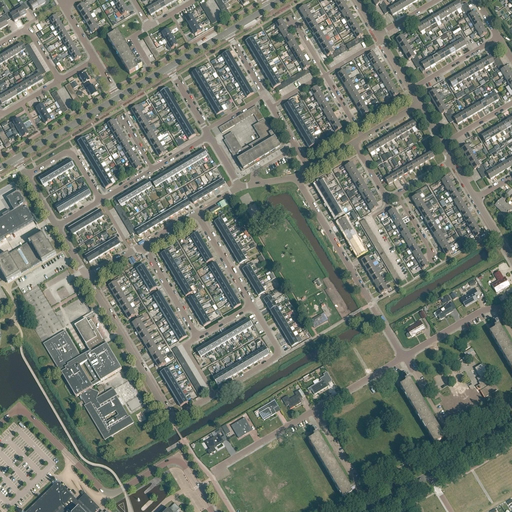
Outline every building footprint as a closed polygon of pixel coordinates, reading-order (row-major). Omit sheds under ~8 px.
[(157,4),(158,3),(156,0),(155,0),(154,1),(156,4),(153,6),(152,7),(156,13),(161,10),(157,4)] [(162,1),(163,0),(160,0),(162,1),(158,3),(157,4),(161,10),(166,7),(162,1)] [(344,5),(341,0),(340,0),(335,4),(334,3),(331,5),(332,7),(335,5),(337,8),(338,9),(344,5)] [(399,3),(397,0),(396,0),(396,1),(398,4),(394,6),(393,7),(397,13),(403,10),(399,3)] [(404,0),(402,0),(403,1),(399,3),(403,10),(408,7),(404,0)] [(27,1),(23,4),(27,10),(30,8),(32,11),(38,8),(34,1),(29,4),(27,1)] [(77,9),(81,14),(87,10),(87,9),(85,6),(88,4),(87,2),(83,4),(84,5),(77,9)] [(462,13),(464,12),(462,10),(462,9),(461,9),(460,7),(458,2),(452,5),(456,12),(457,12),(460,10),(462,13)] [(126,8),(123,3),(116,6),(112,8),(113,9),(117,7),(119,11),(119,12),(126,8)] [(152,7),(153,6),(151,3),(149,4),(151,7),(147,10),(151,16),(156,13),(152,7)] [(393,7),(394,6),(392,3),(390,4),(392,7),(388,10),(390,12),(392,16),(397,13),(393,7)] [(21,8),(16,12),(20,19),(26,15),(24,12),(27,10),(23,4),(19,6),(21,8)] [(299,11),(302,16),(309,12),(308,11),(306,8),(310,6),(309,4),(305,7),(299,11)] [(348,10),(344,5),(338,9),(337,8),(334,10),(335,12),(338,10),(340,13),(341,14),(348,10)] [(459,15),(457,12),(456,12),(452,5),(447,9),(451,15),(452,15),(455,13),(457,16),(459,15)] [(90,7),(87,9),(87,10),(81,14),(84,19),(90,15),(90,14),(88,11),(91,9),(90,7)] [(129,13),(126,8),(119,12),(119,11),(116,13),(117,14),(120,12),(123,17),(129,13)] [(312,9),(308,11),(309,12),(302,16),(305,21),(312,17),(311,17),(309,13),(313,11),(312,9)] [(454,18),(452,15),(451,15),(447,9),(442,12),(446,18),(447,18),(450,16),(452,19),(454,18)] [(351,15),(348,10),(341,14),(340,13),(337,15),(338,16),(338,17),(342,15),(344,18),(344,19),(351,15)] [(8,13),(5,15),(8,21),(12,19),(14,22),(20,19),(16,12),(10,15),(8,13)] [(93,12),(90,14),(90,15),(84,19),(87,24),(93,20),(93,19),(91,16),(94,14),(93,12)] [(449,21),(447,18),(446,18),(442,12),(437,15),(441,21),(445,19),(447,22),(449,21)] [(185,20),(189,25),(195,21),(193,17),(196,15),(195,13),(191,16),(192,16),(185,20)] [(474,13),(472,14),(468,17),(467,16),(467,17),(464,18),(465,20),(468,18),(470,21),(471,22),(477,18),(474,13)] [(0,21),(0,27),(1,30),(7,26),(5,23),(8,21),(5,15),(1,17),(2,20),(0,21)] [(315,15),(311,17),(312,17),(305,21),(308,26),(315,23),(315,22),(313,18),(316,16),(315,15)] [(354,20),(351,15),(344,19),(344,18),(340,20),(342,22),(345,20),(347,23),(347,24),(354,20)] [(443,24),(441,21),(437,15),(432,18),(436,24),(440,22),(442,25),(443,24)] [(60,22),(57,16),(50,20),(46,22),(47,24),(51,22),(53,25),(53,26),(60,22)] [(96,17),(93,19),(93,20),(87,24),(90,29),(96,25),(96,24),(94,21),(97,19),(96,17)] [(438,27),(436,24),(432,18),(426,21),(430,27),(431,27),(434,25),(436,28),(438,27)] [(481,23),(477,18),(471,22),(470,21),(467,23),(468,25),(472,23),(474,26),(474,27),(481,23)] [(198,19),(195,21),(189,25),(192,30),(198,27),(198,26),(196,22),(199,20),(198,19)] [(318,20),(315,22),(315,23),(308,26),(312,32),(318,28),(318,27),(316,24),(319,22),(318,20)] [(357,25),(354,20),(347,24),(347,23),(344,25),(345,27),(348,25),(350,29),(357,25)] [(285,26),(282,21),(275,25),(275,24),(272,26),(273,28),(276,26),(278,29),(278,30),(285,26)] [(433,30),(431,27),(430,27),(426,21),(421,24),(425,30),(426,30),(429,28),(431,31),(433,30)] [(63,27),(60,22),(53,26),(53,25),(49,27),(50,29),(54,27),(56,30),(56,31),(63,27)] [(97,26),(100,24),(99,22),(96,24),(96,25),(90,29),(93,34),(100,30),(97,26)] [(484,28),(481,23),(474,27),(474,26),(470,29),(471,30),(475,28),(477,32),(484,28)] [(199,27),(202,25),(201,24),(198,26),(198,27),(192,30),(195,36),(201,32),(199,27)] [(428,33),(426,30),(425,30),(421,24),(416,27),(420,34),(424,31),(426,35),(428,33)] [(321,25),(318,27),(318,28),(312,32),(315,37),(321,33),(321,32),(319,29),(322,27),(321,25)] [(360,31),(357,25),(350,29),(347,30),(348,32),(351,30),(353,34),(360,31)] [(288,31),(285,26),(278,30),(278,29),(275,31),(276,33),(279,31),(281,34),(281,35),(288,31)] [(66,32),(63,27),(56,31),(56,30),(52,32),(53,34),(57,32),(59,36),(66,32)] [(487,34),(484,28),(477,32),(473,34),(474,35),(478,33),(480,38),(487,34)] [(163,35),(165,38),(165,39),(172,35),(169,30),(162,34),(162,33),(158,35),(159,37),(163,35)] [(324,30),(321,32),(321,33),(315,37),(318,42),(324,38),(324,37),(322,34),(325,32),(324,30)] [(291,36),(288,31),(281,35),(281,34),(278,36),(279,38),(282,36),(284,40),(285,40),(291,36)] [(363,36),(360,31),(353,34),(350,36),(351,37),(354,36),(356,40),(358,39),(361,37),(363,36)] [(62,41),(69,37),(66,32),(59,36),(56,38),(56,39),(60,37),(62,41)] [(139,70),(139,69),(143,67),(144,66),(142,62),(140,63),(140,62),(136,65),(117,33),(109,39),(130,75),(139,70)] [(406,42),(405,41),(403,37),(407,35),(405,34),(402,36),(396,40),(399,45),(406,42)] [(175,40),(172,35),(165,39),(165,38),(161,40),(162,42),(166,40),(168,43),(169,44),(175,40)] [(327,35),(324,37),(324,38),(318,42),(321,47),(327,43),(327,42),(325,39),(328,37),(327,35)] [(249,48),(256,44),(255,43),(253,40),(257,38),(255,36),(252,38),(252,39),(246,43),(249,48)] [(294,42),(291,36),(285,40),(284,40),(281,42),(282,43),(285,41),(287,45),(288,45),(294,42)] [(463,40),(461,36),(459,37),(461,40),(458,42),(457,43),(461,49),(466,46),(463,40)] [(72,42),(69,37),(62,41),(59,43),(60,44),(63,42),(65,46),(72,42)] [(409,39),(405,41),(406,42),(399,45),(402,51),(409,47),(408,46),(406,43),(410,40),(409,39)] [(457,43),(458,42),(456,39),(454,40),(456,43),(453,45),(452,46),(456,52),(461,49),(457,43)] [(178,46),(175,40),(169,44),(168,43),(165,45),(166,47),(169,45),(172,49),(178,46)] [(330,40),(327,42),(327,43),(321,47),(324,52),(330,48),(330,47),(328,44),(331,42),(330,40)] [(252,53),(259,49),(258,48),(256,45),(260,43),(259,41),(255,43),(256,44),(249,48),(252,53)] [(75,48),(72,42),(65,46),(62,48),(63,50),(66,47),(68,51),(75,48)] [(297,47),(294,42),(288,45),(287,45),(284,47),(285,48),(288,46),(290,50),(291,51),(297,47)] [(452,46),(453,45),(451,42),(449,43),(451,46),(448,48),(447,49),(451,56),(456,52),(452,46)] [(27,53),(25,50),(24,48),(21,44),(16,48),(20,54),(21,53),(24,51),(26,55),(27,54),(27,53)] [(412,44),(408,46),(409,47),(402,51),(405,56),(412,52),(411,51),(409,48),(413,46),(412,44)] [(333,45),(330,47),(330,48),(324,52),(327,57),(330,56),(332,54),(334,53),(331,49),(335,47),(333,45)] [(447,49),(448,48),(446,45),(444,46),(446,50),(443,52),(442,52),(446,59),(451,56),(447,49)] [(262,46),(258,48),(259,49),(252,53),(255,58),(262,54),(261,53),(259,50),(263,48),(262,46)] [(300,52),(297,47),(291,51),(290,50),(287,52),(288,54),(291,52),(293,55),(294,56),(300,52)] [(15,57),(19,55),(21,58),(23,57),(21,53),(20,54),(16,48),(11,51),(15,57)] [(71,57),(78,53),(75,48),(68,51),(65,53),(66,55),(69,53),(71,56),(71,57)] [(442,52),(443,52),(441,48),(439,49),(441,53),(437,55),(441,62),(446,59),(442,52)] [(415,49),(411,51),(412,52),(405,56),(409,61),(411,59),(415,57),(412,53),(416,51),(415,49)] [(17,60),(15,57),(11,51),(6,54),(10,60),(14,57),(16,61),(17,60)] [(265,51),(261,53),(262,54),(255,58),(258,63),(265,59),(264,59),(262,55),(266,53),(265,51)] [(437,55),(435,51),(434,52),(436,56),(432,58),(431,58),(435,65),(441,62),(437,55)] [(304,57),(300,52),(294,56),(293,55),(290,57),(291,59),(295,57),(297,60),(297,61),(304,57)] [(75,62),(81,58),(78,53),(71,57),(71,56),(68,58),(69,60),(72,58),(75,62)] [(220,60),(222,63),(225,61),(225,62),(232,58),(229,53),(222,56),(219,58),(220,60)] [(12,63),(10,60),(6,54),(1,57),(5,63),(9,61),(11,64),(12,63)] [(368,59),(370,62),(370,63),(377,59),(374,54),(368,57),(367,57),(363,59),(365,61),(368,59)] [(431,58),(432,58),(430,54),(428,55),(430,59),(427,61),(426,61),(430,68),(435,65),(431,58)] [(268,57),(264,59),(265,59),(258,63),(261,68),(268,64),(267,64),(265,60),(269,58),(268,57)] [(307,62),(304,57),(297,61),(297,60),(293,62),(294,64),(298,62),(300,65),(300,66),(307,62)] [(426,61),(427,61),(425,57),(423,58),(425,62),(421,64),(422,67),(425,71),(430,68),(426,61)] [(497,67),(495,64),(495,63),(494,63),(493,62),(490,57),(485,60),(489,67),(490,66),(493,64),(495,68),(497,67)] [(235,63),(232,58),(225,62),(225,61),(222,63),(223,65),(226,63),(228,66),(228,67),(235,63)] [(380,64),(377,59),(370,63),(370,62),(367,64),(368,66),(368,65),(371,64),(373,67),(373,68),(380,64)] [(492,70),(490,66),(489,67),(485,60),(480,63),(484,70),(484,69),(488,67),(490,71),(492,70)] [(271,62),(267,64),(268,64),(261,68),(264,73),(271,69),(270,69),(268,65),(272,63),(271,62)] [(300,65),(296,67),(297,69),(301,67),(303,71),(305,70),(307,69),(310,67),(307,62),(300,66),(300,65)] [(228,66),(225,68),(226,70),(228,74),(231,71),(232,72),(238,68),(235,63),(228,67),(228,66)] [(486,73),(484,69),(484,70),(480,63),(475,66),(479,73),(479,72),(483,70),(485,74),(486,73)] [(383,69),(380,64),(373,68),(373,67),(370,69),(371,71),(374,69),(376,72),(377,73),(383,69)] [(481,76),(479,72),(479,73),(475,66),(470,69),(473,76),(474,75),(478,73),(480,77),(481,76)] [(274,67),(270,69),(271,69),(264,73),(267,78),(274,75),(273,74),(272,71),(275,69),(274,67)] [(192,74),(195,80),(202,76),(201,75),(199,72),(203,70),(202,68),(198,70),(198,71),(192,74)] [(241,73),(238,68),(232,72),(231,71),(228,74),(229,75),(232,73),(234,77),(235,77),(241,73)] [(510,73),(507,68),(505,69),(500,71),(499,71),(497,73),(498,75),(501,73),(503,76),(504,77),(510,73)] [(338,75),(341,80),(347,77),(347,76),(345,72),(348,70),(347,69),(344,71),(338,75)] [(386,74),(383,69),(377,73),(376,72),(373,74),(374,76),(377,74),(379,77),(380,78),(386,74)] [(476,79),(474,75),(473,76),(470,69),(464,72),(468,79),(469,78),(472,76),(474,80),(476,79)] [(40,74),(38,72),(38,71),(36,71),(38,75),(35,77),(34,77),(38,84),(43,81),(41,77),(40,74)] [(277,72),(273,74),(274,75),(267,78),(271,84),(277,80),(277,79),(275,76),(278,74),(277,72)] [(471,82),(469,78),(468,79),(464,72),(459,75),(463,82),(464,82),(467,80),(469,83),(471,82)] [(205,73),(201,75),(202,76),(195,80),(198,85),(205,81),(204,80),(202,77),(206,75),(205,73)] [(244,79),(241,73),(235,77),(234,77),(231,79),(232,80),(235,78),(237,82),(238,82),(244,79)] [(511,78),(511,75),(510,73),(504,77),(503,76),(500,78),(501,80),(504,78),(506,81),(507,82),(511,78)] [(34,77),(35,77),(33,74),(31,75),(33,78),(30,80),(29,80),(33,87),(38,84),(34,77)] [(83,85),(84,88),(91,84),(89,82),(90,81),(86,74),(80,77),(84,84),(83,85)] [(350,74),(347,76),(347,77),(341,80),(344,86),(350,82),(350,81),(348,77),(351,75),(350,74)] [(389,79),(386,74),(380,78),(379,77),(376,79),(377,81),(380,79),(382,83),(383,83),(389,79)] [(466,85),(464,82),(463,82),(459,75),(454,78),(458,85),(459,85),(462,83),(464,86),(466,85)] [(29,80),(30,80),(28,77),(26,78),(28,81),(24,83),(27,90),(33,87),(29,80)] [(280,77),(277,79),(277,80),(271,84),(274,89),(276,87),(279,86),(280,85),(278,81),(281,79),(280,77)] [(208,78),(204,80),(205,81),(198,85),(201,90),(208,86),(207,86),(205,82),(209,80),(208,78)] [(461,88),(459,85),(458,85),(454,78),(449,82),(453,88),(457,86),(459,89),(461,88)] [(511,85),(511,78),(507,82),(506,81),(503,83),(504,85),(507,83),(509,86),(510,87),(511,85)] [(247,84),(244,79),(238,82),(237,82),(234,84),(235,85),(238,83),(240,87),(241,87),(247,84)] [(353,79),(350,81),(350,82),(344,86),(347,91),(353,87),(353,86),(351,83),(354,81),(353,79)] [(392,85),(389,79),(383,83),(382,83),(379,85),(380,86),(383,84),(385,88),(386,88),(392,85)] [(24,83),(22,80),(21,81),(23,84),(19,86),(19,87),(22,93),(27,90),(24,83)] [(19,87),(19,86),(17,83),(16,84),(18,87),(14,89),(13,90),(17,96),(22,93),(19,87)] [(211,83),(207,86),(208,86),(201,90),(204,95),(211,91),(210,90),(209,87),(212,85),(211,83)] [(92,87),(91,84),(84,88),(86,91),(88,90),(92,97),(97,94),(93,86),(92,87)] [(250,89),(247,84),(241,87),(240,87),(237,89),(238,91),(241,89),(243,92),(244,93),(250,89)] [(356,84),(353,86),(353,87),(347,91),(350,96),(356,92),(356,91),(354,88),(357,86),(356,84)] [(395,90),(392,85),(386,88),(385,88),(382,90),(383,91),(386,89),(388,93),(389,93),(395,90)] [(13,90),(14,89),(12,86),(11,87),(13,90),(9,92),(8,93),(12,99),(17,96),(13,90)] [(311,92),(313,96),(314,97),(320,93),(317,87),(311,91),(310,90),(307,93),(308,94),(311,92)] [(214,88),(210,90),(211,91),(204,95),(208,100),(214,96),(213,96),(212,92),(215,90),(214,88)] [(429,95),(432,100),(439,96),(438,95),(436,92),(440,90),(439,88),(435,90),(435,91),(429,95)] [(8,93),(9,92),(7,89),(5,90),(7,93),(4,95),(3,96),(7,102),(12,99),(8,93)] [(162,94),(164,98),(170,94),(167,89),(161,93),(161,92),(157,95),(158,96),(162,94)] [(247,98),(253,94),(250,89),(244,93),(243,92),(240,94),(241,96),(244,94),(247,98)] [(359,89),(356,91),(356,92),(350,96),(353,101),(360,97),(359,96),(357,93),(360,91),(359,89)] [(398,95),(395,90),(389,93),(388,93),(385,95),(386,96),(389,95),(392,99),(398,95)] [(494,95),(491,97),(490,97),(494,104),(499,101),(495,95),(496,94),(494,90),(492,92),(494,95)] [(457,100),(464,95),(461,92),(454,96),(457,100)] [(323,98),(320,93),(314,97),(313,96),(310,98),(311,99),(314,97),(316,101),(317,102),(323,98)] [(441,93),(438,95),(439,96),(432,100),(435,105),(442,101),(441,100),(439,97),(443,95),(441,93)] [(490,97),(491,97),(489,93),(487,95),(489,98),(486,100),(485,100),(489,107),(494,104),(490,97)] [(174,100),(170,94),(164,98),(160,100),(161,102),(165,99),(167,103),(174,100)] [(217,94),(213,96),(214,96),(208,100),(211,105),(217,102),(217,101),(215,97),(218,95),(217,94)] [(362,94),(359,96),(360,97),(353,101),(356,106),(363,102),(362,101),(360,98),(364,96),(362,94)] [(485,100),(486,100),(483,97),(482,98),(484,101),(480,103),(480,104),(483,110),(489,107),(485,100)] [(326,103),(323,98),(317,102),(316,101),(313,103),(314,105),(317,103),(319,106),(320,107),(326,103)] [(445,98),(441,100),(442,101),(435,105),(438,110),(445,106),(444,106),(442,102),(446,100),(445,98)] [(221,100),(220,99),(217,101),(217,102),(211,105),(214,110),(220,107),(220,106),(218,102),(221,100)] [(177,105),(174,100),(167,103),(163,105),(164,107),(168,105),(170,108),(170,109),(177,105)] [(285,107),(288,112),(294,108),(293,107),(291,104),(295,102),(294,100),(290,103),(291,103),(285,107)] [(367,101),(366,100),(362,101),(363,102),(356,106),(359,111),(366,107),(365,107),(363,103),(367,101)] [(480,104),(480,103),(478,100),(477,101),(479,104),(475,106),(474,107),(478,113),(483,110),(480,104)] [(36,109),(40,114),(46,110),(44,106),(47,104),(46,102),(42,105),(43,105),(36,109)] [(329,108),(326,103),(320,107),(319,106),(316,108),(317,110),(320,108),(322,111),(323,112),(329,108)] [(474,107),(475,106),(473,103),(471,104),(473,107),(470,109),(469,110),(473,116),(478,113),(474,107)] [(131,111),(134,116),(141,112),(141,111),(139,108),(142,106),(141,104),(137,106),(138,107),(131,111)] [(224,106),(223,104),(220,106),(220,107),(214,110),(217,116),(223,112),(227,110),(224,106)] [(448,104),(444,106),(445,106),(438,110),(441,116),(444,114),(448,112),(445,107),(449,105),(448,104)] [(180,110),(177,105),(170,109),(170,108),(166,110),(167,112),(171,110),(173,113),(173,114),(180,110)] [(297,105),(293,107),(294,108),(288,112),(291,117),(297,113),(295,109),(298,107),(297,105)] [(366,108),(370,106),(369,105),(365,107),(366,107),(359,111),(362,116),(369,113),(366,108)] [(469,110),(470,109),(468,106),(466,107),(468,110),(465,112),(464,113),(468,119),(473,116),(469,110)] [(49,108),(46,110),(40,114),(43,119),(49,115),(47,111),(50,109),(49,108)] [(332,113),(329,108),(323,112),(322,111),(319,113),(320,115),(323,113),(325,116),(326,117),(332,113)] [(144,109),(141,111),(141,112),(134,116),(137,121),(144,117),(142,113),(145,111),(144,109)] [(464,113),(465,112),(463,109),(461,110),(463,113),(460,115),(459,116),(463,122),(468,119),(464,113)] [(183,115),(180,110),(173,114),(173,113),(169,115),(171,117),(174,115),(176,118),(176,119),(183,115)] [(300,111),(297,113),(291,117),(294,122),(300,119),(300,118),(298,114),(301,112),(300,111)] [(459,116),(460,115),(458,112),(456,113),(458,116),(454,119),(455,121),(458,125),(463,122),(459,116)] [(50,116),(53,114),(52,113),(49,115),(43,119),(46,125),(52,121),(50,116)] [(329,122),(336,118),(332,113),(326,117),(325,116),(322,118),(323,120),(327,118),(329,121),(329,122)] [(147,115),(144,117),(137,121),(141,126),(147,123),(147,122),(145,118),(148,116),(147,115)] [(186,120),(183,115),(176,119),(176,118),(173,120),(174,122),(177,120),(179,123),(179,124),(186,120)] [(303,116),(300,118),(300,119),(294,122),(297,127),(303,124),(303,123),(301,120),(304,118),(303,116)] [(339,123),(336,118),(329,122),(329,121),(325,123),(326,125),(330,123),(332,127),(339,123)] [(14,124),(16,128),(23,125),(19,119),(13,123),(13,122),(9,124),(10,126),(14,124)] [(150,120),(147,122),(147,123),(141,126),(144,131),(150,128),(150,127),(148,124),(151,122),(150,120)] [(189,125),(186,120),(179,124),(179,123),(176,125),(177,127),(180,125),(182,129),(183,129),(189,125)] [(224,138),(243,169),(280,147),(264,120),(253,127),(261,139),(243,150),(233,133),(224,138)] [(108,126),(110,129),(111,130),(117,126),(114,121),(108,125),(108,124),(104,126),(105,128),(108,126)] [(306,121),(303,123),(303,124),(297,127),(300,133),(306,129),(306,128),(304,125),(307,123),(306,121)] [(416,127),(413,121),(408,125),(411,130),(412,129),(415,127),(417,131),(419,130),(417,126),(416,127)] [(511,127),(511,128),(507,121),(502,124),(506,131),(507,130),(510,128),(511,131),(511,127)] [(335,132),(342,129),(339,123),(332,127),(328,129),(329,130),(333,128),(335,132)] [(504,137),(507,135),(509,134),(507,130),(506,131),(502,124),(497,127),(501,134),(502,133),(504,137)] [(26,130),(23,125),(16,128),(12,130),(13,131),(17,129),(19,133),(26,130)] [(153,125),(150,127),(150,128),(144,131),(147,137),(153,133),(153,132),(151,129),(154,127),(153,125)] [(192,130),(189,125),(183,129),(182,129),(179,131),(180,132),(183,130),(185,134),(186,134),(192,130)] [(408,125),(403,128),(406,133),(407,133),(410,131),(412,134),(414,133),(412,129),(411,130),(408,125)] [(120,131),(117,126),(111,130),(110,129),(107,131),(108,133),(112,131),(114,134),(114,135),(120,131)] [(309,126),(306,128),(306,129),(300,133),(303,138),(309,134),(309,133),(307,130),(310,128),(309,126)] [(497,127),(492,130),(496,137),(497,136),(499,140),(501,138),(503,141),(506,140),(504,137),(502,133),(501,134),(497,127)] [(403,128),(398,131),(401,136),(402,136),(405,134),(407,137),(409,136),(407,133),(406,133),(403,128)] [(29,135),(26,130),(19,133),(15,135),(16,136),(20,134),(23,139),(29,135)] [(156,130),(153,132),(153,133),(147,137),(150,142),(156,138),(156,137),(154,134),(157,132),(156,130)] [(189,139),(195,136),(192,130),(186,134),(185,134),(182,136),(183,137),(186,135),(189,139)] [(494,143),(497,141),(499,140),(497,136),(496,137),(492,130),(487,134),(491,140),(494,143)] [(124,137),(120,131),(114,135),(114,134),(110,136),(111,138),(115,136),(117,140),(124,137)] [(313,133),(312,131),(309,133),(309,134),(303,138),(306,143),(312,139),(312,138),(310,135),(313,133)] [(398,131),(392,134),(396,139),(400,137),(402,140),(404,139),(402,136),(401,136),(398,131)] [(396,139),(392,134),(387,137),(391,142),(395,140),(397,143),(398,142),(396,139)] [(494,143),(491,140),(487,134),(481,137),(485,143),(490,141),(492,144),(494,143)] [(160,137),(159,135),(156,137),(156,138),(150,142),(153,147),(159,143),(159,142),(157,139),(160,137)] [(78,142),(81,148),(88,144),(87,143),(85,140),(89,138),(88,136),(84,138),(84,139),(78,142)] [(313,140),(316,138),(315,136),(312,138),(312,139),(306,143),(309,148),(315,144),(313,140)] [(127,142),(124,137),(117,140),(113,142),(114,144),(118,141),(120,145),(127,142)] [(387,137),(382,140),(385,145),(390,143),(391,146),(393,145),(391,142),(387,137)] [(178,138),(174,140),(175,142),(176,142),(179,147),(183,145),(180,140),(178,138)] [(162,140),(159,142),(159,143),(153,147),(156,152),(162,148),(162,147),(160,144),(164,142),(162,140)] [(382,140),(377,143),(380,149),(381,148),(384,146),(386,149),(388,148),(386,145),(385,145),(382,140)] [(91,141),(87,143),(88,144),(81,148),(84,153),(91,149),(90,148),(89,145),(92,143),(91,141)] [(130,147),(127,142),(120,145),(116,147),(117,149),(121,147),(123,150),(123,151),(130,147)] [(380,149),(377,143),(372,146),(375,152),(376,151),(379,149),(381,153),(383,151),(381,148),(380,149)] [(468,146),(461,150),(465,155),(471,152),(471,151),(469,147),(472,145),(471,143),(467,146),(468,146)] [(163,149),(166,147),(165,145),(162,147),(162,148),(156,152),(159,157),(165,154),(163,149)] [(94,146),(90,148),(91,149),(84,153),(87,158),(94,154),(93,154),(91,150),(95,148),(94,146)] [(372,146),(367,149),(370,155),(374,152),(376,156),(378,155),(378,154),(376,151),(375,152),(372,146)] [(133,152),(130,147),(123,151),(123,150),(119,152),(120,154),(124,152),(126,155),(126,156),(133,152)] [(429,160),(435,157),(432,152),(430,148),(428,149),(430,153),(427,155),(426,155),(429,160)] [(474,149),(471,151),(471,152),(465,155),(468,160),(474,157),(474,156),(472,153),(475,150),(474,149)] [(97,151),(93,154),(94,154),(87,158),(90,163),(97,160),(97,159),(95,155),(98,153),(97,151)] [(208,161),(210,160),(208,156),(207,156),(204,151),(199,154),(202,160),(203,159),(206,157),(208,161)] [(424,163),(429,160),(426,155),(427,155),(425,151),(423,152),(425,156),(422,158),(421,158),(424,163)] [(129,161),(136,157),(133,152),(126,156),(126,155),(122,157),(123,159),(127,157),(129,160),(129,161)] [(205,163),(203,159),(202,160),(199,154),(194,158),(197,163),(198,162),(201,161),(203,164),(205,163)] [(419,167),(424,163),(421,158),(422,158),(420,154),(418,155),(420,159),(417,161),(416,161),(419,167)] [(477,154),(474,156),(474,157),(468,160),(471,166),(477,162),(477,161),(475,158),(478,156),(477,154)] [(100,157),(97,159),(97,160),(90,163),(94,168),(100,165),(100,164),(98,161),(101,159),(100,157)] [(139,162),(136,157),(129,161),(129,160),(125,162),(126,164),(130,162),(132,166),(139,162)] [(414,170),(419,167),(416,161),(417,161),(414,157),(413,158),(415,162),(411,164),(414,170)] [(200,166),(198,162),(197,163),(194,158),(189,161),(192,166),(193,166),(196,164),(198,167),(200,166)] [(508,161),(506,158),(504,159),(501,161),(503,164),(502,165),(506,171),(511,168),(507,161),(508,161)] [(480,159),(477,161),(477,162),(471,166),(474,171),(480,167),(478,163),(481,161),(480,159)] [(409,173),(414,170),(411,164),(409,160),(408,162),(410,165),(406,167),(409,173)] [(75,172),(77,171),(75,167),(74,167),(71,161),(65,164),(69,171),(70,170),(73,168),(75,172)] [(191,167),(193,170),(195,169),(193,166),(192,166),(189,161),(184,164),(187,169),(191,167)] [(502,165),(503,164),(501,161),(499,162),(501,165),(497,167),(497,168),(501,174),(506,171),(502,165)] [(103,162),(100,164),(100,165),(94,168),(97,174),(103,170),(103,169),(101,166),(104,164),(103,162)] [(135,171),(142,168),(139,162),(132,166),(128,167),(129,169),(133,167),(135,171)] [(406,167),(404,163),(402,164),(405,168),(401,170),(400,171),(404,176),(409,173),(406,167)] [(72,173),(70,170),(69,171),(65,164),(60,167),(64,174),(65,173),(68,171),(70,175),(72,173)] [(189,172),(187,169),(184,164),(178,167),(182,172),(186,170),(187,173),(189,172)] [(345,169),(347,173),(348,174),(355,169),(352,164),(345,168),(345,167),(340,169),(342,171),(345,169)] [(492,170),(491,171),(495,177),(501,174),(497,168),(497,167),(495,164),(494,165),(494,166),(491,168),(492,170)] [(400,171),(401,170),(399,166),(397,168),(399,171),(396,173),(395,174),(398,179),(404,176),(400,171)] [(67,177),(65,173),(64,174),(60,167),(55,170),(59,177),(60,176),(63,174),(65,178),(67,177)] [(107,169),(106,167),(103,169),(103,170),(97,174),(100,179),(106,175),(106,174),(104,171),(107,169)] [(184,175),(182,172),(178,167),(173,170),(176,175),(177,175),(180,173),(182,176),(184,175)] [(491,171),(492,170),(491,168),(490,167),(488,168),(490,171),(486,174),(488,176),(490,180),(495,177),(491,171)] [(359,175),(355,169),(348,174),(347,173),(344,175),(345,177),(348,175),(351,178),(351,179),(359,175)] [(62,180),(60,176),(59,177),(55,170),(50,173),(54,180),(55,179),(58,177),(60,181),(62,180)] [(179,178),(177,175),(176,175),(173,170),(168,173),(171,178),(172,178),(175,176),(177,179),(179,178)] [(393,182),(398,179),(395,174),(396,173),(394,170),(392,171),(394,174),(391,176),(390,177),(393,182)] [(109,172),(106,174),(106,175),(100,179),(103,184),(109,180),(109,179),(107,176),(110,174),(109,172)] [(56,183),(55,179),(54,180),(50,173),(45,176),(48,183),(49,183),(53,180),(55,184),(56,183)] [(174,181),(172,178),(171,178),(168,173),(163,176),(166,181),(167,181),(170,179),(172,182),(174,181)] [(388,185),(393,182),(390,177),(391,176),(389,173),(387,174),(389,177),(385,180),(388,185)] [(362,180),(359,175),(351,179),(351,178),(347,180),(348,183),(352,180),(354,184),(354,185),(362,180)] [(51,186),(49,183),(48,183),(45,176),(39,180),(43,186),(48,184),(49,187),(51,186)] [(169,184),(167,181),(166,181),(163,176),(158,179),(161,184),(162,184),(165,182),(167,185),(169,184)] [(110,181),(113,179),(112,177),(109,179),(109,180),(103,184),(106,189),(112,185),(110,181)] [(219,189),(225,186),(222,181),(220,177),(218,178),(220,181),(217,183),(216,184),(219,189)] [(444,187),(451,183),(448,177),(441,181),(441,180),(437,183),(438,184),(442,182),(444,186),(444,187)] [(315,186),(319,191),(326,187),(325,186),(323,183),(327,180),(326,178),(322,181),(322,182),(315,186)] [(164,187),(162,184),(161,184),(158,179),(152,182),(156,188),(160,185),(162,188),(164,187)] [(214,192),(219,189),(216,184),(217,183),(215,180),(213,181),(215,184),(212,186),(211,187),(214,192)] [(358,190),(365,186),(362,180),(354,185),(354,184),(350,186),(351,187),(351,188),(355,186),(357,189),(358,190)] [(149,182),(143,185),(147,191),(147,190),(151,188),(153,192),(154,190),(152,187),(149,182)] [(209,195),(214,192),(211,187),(212,186),(210,183),(208,184),(210,187),(207,189),(206,190),(209,195)] [(329,183),(325,186),(326,187),(319,191),(322,197),(329,193),(329,191),(326,188),(330,186),(329,183)] [(454,188),(451,183),(444,187),(444,186),(440,188),(441,190),(445,187),(447,191),(447,192),(454,188)] [(86,189),(83,191),(82,192),(85,198),(91,195),(87,189),(88,189),(86,185),(84,186),(86,189)] [(149,194),(147,190),(147,191),(143,185),(138,188),(141,194),(142,193),(145,191),(147,195),(149,194)] [(204,198),(209,195),(206,190),(207,189),(205,186),(203,187),(205,190),(201,192),(201,193),(204,198)] [(361,196),(368,191),(365,186),(358,190),(357,189),(353,191),(355,193),(358,191),(360,195),(361,196)] [(82,192),(83,191),(81,188),(79,189),(81,192),(77,194),(77,195),(80,201),(85,198),(82,192)] [(144,197),(142,193),(141,194),(138,188),(133,191),(136,197),(137,196),(140,194),(142,198),(144,197)] [(457,193),(454,188),(447,192),(447,191),(443,193),(444,195),(448,193),(450,196),(450,197),(457,193)] [(199,201),(204,198),(201,193),(201,192),(199,189),(198,190),(200,194),(196,196),(199,201)] [(332,189),(329,191),(329,193),(322,197),(325,202),(333,198),(332,197),(330,193),(334,191),(332,189)] [(75,191),(74,192),(76,196),(72,198),(71,198),(75,204),(80,201),(77,195),(77,194),(75,191)] [(139,200),(137,196),(136,197),(133,191),(128,194),(131,200),(132,199),(135,197),(137,201),(139,200)] [(364,201),(372,197),(368,191),(361,196),(360,195),(357,197),(358,199),(362,197),(364,200),(364,201)] [(193,205),(199,201),(196,196),(194,192),(193,193),(195,197),(190,199),(193,205)] [(411,199),(414,204),(421,200),(421,199),(419,196),(422,194),(421,192),(417,194),(418,195),(411,199)] [(0,240),(34,221),(25,205),(27,204),(21,193),(20,193),(21,194),(11,197),(12,201),(11,204),(13,206),(15,211),(11,213),(10,212),(10,211),(2,216),(3,216),(4,218),(0,219),(0,240)] [(460,198),(457,193),(450,197),(450,196),(446,198),(447,200),(451,198),(453,201),(453,202),(460,198)] [(71,198),(72,198),(70,194),(68,195),(71,199),(67,201),(66,201),(70,207),(75,204),(71,198)] [(134,203),(132,199),(131,200),(128,194),(122,198),(126,203),(127,202),(130,201),(132,204),(134,203)] [(336,195),(332,197),(333,198),(325,202),(329,208),(336,203),(335,202),(333,199),(337,196),(336,195)] [(66,201),(67,201),(65,197),(63,198),(65,202),(62,204),(61,204),(65,211),(70,207),(66,201)] [(186,202),(183,204),(182,204),(185,209),(190,206),(188,201),(186,197),(184,198),(186,202)] [(367,206),(375,202),(372,197),(364,201),(364,200),(360,202),(361,204),(365,202),(367,206)] [(424,197),(421,199),(421,200),(414,204),(418,209),(424,205),(422,201),(425,199),(424,197)] [(129,206),(127,202),(126,203),(122,198),(117,201),(120,205),(120,206),(121,206),(125,204),(127,207),(129,206)] [(463,203),(460,198),(453,202),(453,201),(450,203),(451,205),(454,203),(456,206),(457,207),(463,203)] [(500,211),(506,205),(503,202),(505,201),(502,198),(494,206),(500,211)] [(61,204),(62,204),(60,200),(58,201),(60,205),(56,207),(60,214),(65,211),(61,204)] [(180,212),(185,209),(182,204),(183,204),(181,200),(179,201),(181,205),(178,207),(177,207),(180,212)] [(339,200),(335,202),(336,203),(329,208),(332,213),(339,209),(338,208),(336,204),(340,202),(339,200)] [(371,212),(378,208),(375,202),(367,206),(363,208),(364,210),(368,208),(371,212)] [(175,216),(180,212),(177,207),(178,207),(176,203),(174,205),(176,208),(173,210),(172,210),(175,216)] [(427,203),(424,205),(418,209),(421,215),(427,210),(425,206),(428,204),(427,203)] [(466,208),(463,203),(457,207),(456,206),(452,208),(454,210),(457,208),(459,211),(460,212),(466,208)] [(340,210),(344,208),(342,205),(338,208),(339,209),(332,213),(335,219),(342,215),(340,210)] [(505,217),(511,209),(511,207),(510,206),(509,207),(506,205),(500,211),(505,217)] [(170,219),(175,216),(172,210),(173,210),(171,206),(169,208),(171,211),(168,213),(167,213),(170,219)] [(430,208),(427,210),(421,215),(424,220),(430,216),(430,215),(428,211),(431,209),(430,208)] [(469,213),(466,208),(460,212),(459,211),(456,213),(457,215),(460,213),(462,216),(463,218),(469,213)] [(165,222),(170,219),(167,213),(168,213),(165,209),(164,210),(166,214),(162,216),(161,216),(165,222)] [(389,214),(391,218),(391,219),(398,215),(394,209),(388,213),(384,215),(385,216),(389,214)] [(105,221),(107,220),(105,217),(104,217),(100,211),(95,214),(99,221),(100,220),(103,218),(105,221)] [(159,225),(165,222),(161,216),(162,216),(160,212),(158,214),(160,217),(157,219),(156,219),(159,225)] [(433,213),(430,215),(430,216),(424,220),(427,225),(434,221),(433,220),(431,217),(434,215),(433,213)] [(473,219),(469,213),(463,218),(462,216),(459,218),(460,220),(463,218),(465,222),(466,223),(473,219)] [(102,223),(100,220),(99,221),(95,214),(90,217),(94,224),(95,223),(98,221),(100,225),(102,223)] [(401,220),(398,215),(391,219),(391,218),(382,223),(384,226),(389,223),(388,222),(392,220),(394,223),(394,224),(401,220)] [(154,228),(159,225),(156,219),(157,219),(155,216),(153,217),(155,220),(152,222),(151,223),(154,228)] [(338,224),(342,229),(349,225),(348,224),(346,220),(350,218),(349,216),(345,218),(345,219),(338,224)] [(96,226),(95,223),(94,224),(90,217),(85,220),(89,227),(90,226),(93,224),(95,228),(96,226)] [(215,224),(218,229),(225,225),(224,224),(222,221),(226,219),(225,217),(221,219),(221,220),(215,224)] [(436,218),(433,220),(434,221),(427,225),(430,230),(437,226),(436,225),(434,222),(437,220),(436,218)] [(149,231),(154,228),(151,223),(152,222),(150,219),(148,220),(150,223),(147,225),(146,226),(149,231)] [(476,224),(473,219),(466,223),(465,222),(462,224),(463,226),(466,224),(468,227),(469,228),(476,224)] [(91,229),(90,226),(89,227),(85,220),(79,223),(84,230),(85,229),(88,227),(90,231),(91,229)] [(404,225),(401,220),(394,224),(394,223),(391,225),(392,227),(395,225),(397,228),(397,229),(404,225)] [(352,221),(348,224),(349,225),(342,229),(345,235),(352,231),(351,229),(349,226),(353,223),(352,221)] [(144,234),(149,231),(146,226),(147,225),(145,222),(143,223),(145,226),(142,228),(141,229),(144,234)] [(228,222),(224,224),(225,225),(218,229),(221,234),(228,230),(227,229),(225,226),(229,224),(228,222)] [(86,232),(85,229),(84,230),(79,223),(74,226),(78,233),(79,232),(83,230),(85,234),(86,232)] [(440,225),(439,223),(436,225),(437,226),(430,230),(433,235),(440,231),(439,230),(437,227),(440,225)] [(479,229),(476,224),(469,228),(468,227),(465,229),(466,231),(469,229),(472,232),(472,233),(479,229)] [(139,237),(144,234),(141,229),(142,228),(140,225),(138,226),(140,229),(136,232),(136,233),(139,237)] [(407,230),(404,225),(397,229),(397,228),(394,230),(395,232),(398,230),(400,233),(400,234),(407,230)] [(81,236),(79,232),(78,233),(74,226),(69,229),(73,236),(77,233),(79,237),(81,236)] [(231,227),(227,229),(228,230),(221,234),(224,239),(231,235),(230,235),(228,231),(232,229),(231,227)] [(355,227),(351,229),(352,231),(345,235),(348,240),(355,236),(355,235),(353,231),(356,229),(355,227)] [(442,228),(439,230),(440,231),(433,235),(436,240),(443,236),(442,235),(440,232),(444,230),(442,228)] [(482,234),(479,229),(472,233),(472,232),(468,234),(469,236),(473,234),(475,238),(482,234)] [(410,235),(407,230),(400,234),(400,233),(397,235),(398,237),(401,235),(403,239),(410,235)] [(359,232),(355,235),(355,236),(348,240),(351,246),(359,241),(358,240),(356,237),(360,234),(359,232)] [(234,233),(230,235),(231,235),(224,239),(227,244),(234,240),(232,236),(235,234),(234,233)] [(0,270),(7,283),(56,254),(47,240),(44,234),(0,260),(0,270)] [(192,239),(194,242),(195,243),(201,239),(198,234),(192,238),(191,237),(188,239),(189,241),(192,239)] [(446,234),(442,235),(443,236),(436,240),(439,245),(446,241),(445,241),(443,237),(447,235),(446,234)] [(115,239),(112,241),(111,242),(115,248),(120,245),(117,239),(118,239),(115,235),(113,236),(115,239)] [(413,240),(410,235),(403,239),(400,240),(401,242),(404,240),(406,244),(413,240)] [(470,242),(466,237),(461,240),(465,245),(470,242)] [(111,242),(112,241),(110,238),(108,239),(110,242),(107,244),(106,245),(110,251),(115,248),(111,242)] [(237,238),(234,240),(227,244),(230,250),(237,246),(237,245),(235,242),(238,240),(237,238)] [(362,238),(358,240),(359,241),(351,246),(355,251),(362,247),(361,246),(359,242),(363,240),(362,238)] [(204,244),(201,239),(195,243),(194,242),(191,244),(192,246),(195,244),(197,248),(198,248),(204,244)] [(449,239),(445,241),(446,241),(439,245),(442,250),(449,247),(449,246),(447,243),(450,241),(449,239)] [(409,250),(416,246),(413,240),(406,244),(403,245),(404,247),(407,245),(409,249),(409,250)] [(106,245),(107,244),(105,241),(103,242),(105,245),(102,247),(101,248),(105,254),(110,251),(106,245)] [(240,243),(237,245),(237,246),(230,250),(234,255),(240,251),(240,250),(238,247),(241,245),(240,243)] [(101,248),(102,247),(100,244),(98,245),(99,245),(100,248),(97,250),(96,251),(100,257),(105,254),(101,248)] [(207,249),(204,244),(198,248),(197,248),(194,250),(195,251),(198,249),(200,253),(201,253),(207,249)] [(362,248),(366,245),(365,244),(361,246),(362,247),(355,251),(358,257),(365,252),(362,248)] [(450,248),(453,246),(452,244),(449,246),(449,247),(442,250),(446,256),(452,252),(450,248)] [(419,251),(416,246),(409,250),(409,249),(406,251),(407,253),(410,251),(412,254),(413,255),(419,251)] [(93,248),(90,250),(92,254),(91,254),(95,261),(100,257),(96,251),(97,250),(95,247),(93,248)] [(244,250),(243,248),(240,250),(240,251),(234,255),(237,260),(243,256),(243,255),(241,252),(244,250)] [(161,256),(165,261),(171,257),(171,256),(169,253),(172,251),(171,249),(167,251),(168,252),(161,256)] [(210,255),(207,249),(201,253),(200,253),(197,255),(198,257),(201,255),(203,258),(204,259),(210,255)] [(91,254),(92,254),(90,250),(88,251),(90,255),(86,257),(89,264),(95,261),(91,254)] [(422,256),(419,251),(413,255),(412,254),(409,256),(410,258),(413,256),(415,259),(416,260),(422,256)] [(244,257),(247,255),(246,253),(243,255),(243,256),(237,260),(240,265),(246,261),(244,257)] [(174,254),(171,256),(171,257),(165,261),(168,266),(174,262),(174,261),(172,258),(175,256),(174,254)] [(361,262),(364,267),(372,263),(371,262),(369,258),(373,256),(371,254),(367,256),(368,257),(361,262)] [(214,260),(210,255),(204,259),(203,258),(200,260),(201,262),(205,260),(207,264),(214,260)] [(425,261),(422,256),(416,260),(415,259),(412,261),(413,263),(416,261),(418,264),(419,265),(425,261)] [(177,259),(174,261),(174,262),(168,266),(171,271),(177,267),(177,266),(180,264),(177,259)] [(375,260),(371,262),(372,263),(364,267),(368,273),(375,268),(374,267),(372,264),(376,262),(375,260)] [(422,270),(429,266),(425,261),(419,265),(418,264),(415,266),(416,268),(420,266),(422,270)] [(180,264),(177,266),(177,267),(171,271),(174,276),(180,272),(178,268),(182,266),(180,264)] [(210,269),(212,273),(213,273),(219,269),(216,264),(210,268),(209,267),(206,269),(207,271),(210,269)] [(243,271),(246,276),(253,272),(252,271),(250,268),(254,266),(253,264),(249,266),(249,267),(243,271)] [(378,265),(374,267),(375,268),(368,273),(371,278),(378,274),(378,273),(375,269),(379,267),(378,265)] [(138,271),(140,275),(141,276),(148,271),(145,266),(138,270),(137,269),(133,271),(134,273),(138,271)] [(183,269),(180,272),(174,276),(177,282),(184,278),(183,277),(181,273),(185,272),(183,269)] [(222,274),(219,269),(213,273),(212,273),(209,274),(210,276),(213,274),(215,278),(216,278),(222,274)] [(256,270),(252,271),(253,272),(246,276),(249,281),(256,277),(256,276),(254,273),(257,271),(256,270)] [(381,270),(378,273),(378,274),(371,278),(374,284),(381,279),(381,278),(379,275),(383,273),(381,270)] [(151,277),(148,271),(141,276),(140,275),(136,277),(137,279),(141,277),(143,280),(144,281),(151,277)] [(497,294),(509,286),(505,278),(503,279),(499,272),(494,275),(498,282),(492,286),(497,294)] [(225,280),(222,274),(216,278),(215,278),(212,280),(213,281),(216,280),(218,283),(219,284),(225,280)] [(187,275),(183,277),(184,278),(177,282),(180,287),(187,283),(186,282),(184,279),(188,277),(187,275)] [(259,275),(256,276),(256,277),(249,281),(252,286),(259,282),(257,278),(260,276),(259,275)] [(385,276),(381,278),(381,279),(374,284),(377,289),(385,285),(384,284),(382,280),(386,278),(385,276)] [(154,282),(151,277),(144,281),(143,280),(139,282),(140,284),(145,282),(147,285),(147,286),(154,282)] [(109,287),(113,292),(120,288),(119,287),(117,283),(121,281),(120,279),(116,281),(116,282),(109,287)] [(191,282),(190,280),(186,282),(187,283),(180,287),(183,292),(190,288),(189,287),(187,284),(191,282)] [(228,285),(225,280),(219,284),(218,283),(215,285),(216,287),(219,285),(221,288),(222,289),(228,285)] [(262,280),(259,282),(252,286),(255,291),(262,287),(260,283),(263,282),(262,280)] [(385,286),(389,284),(388,281),(384,284),(385,285),(377,289),(381,295),(388,290),(385,286)] [(150,292),(158,288),(154,282),(147,286),(147,285),(143,288),(144,290),(148,287),(150,292)] [(123,285),(119,287),(120,288),(113,292),(116,298),(123,293),(122,292),(120,289),(124,287),(123,285)] [(190,289),(194,287),(193,285),(189,287),(190,288),(183,292),(186,297),(193,293),(190,289)] [(231,290),(228,285),(222,289),(221,288),(218,290),(219,292),(222,290),(224,293),(225,294),(231,290)] [(263,288),(266,286),(265,285),(262,287),(255,291),(259,297),(265,293),(263,288)] [(475,297),(478,295),(475,289),(468,293),(469,295),(461,300),(465,308),(477,301),(475,297)] [(126,290),(122,292),(123,293),(116,298),(119,303),(126,299),(126,298),(124,294),(128,292),(126,290)] [(234,295),(231,290),(225,294),(224,293),(221,295),(222,297),(225,295),(227,298),(228,299),(234,295)] [(157,303),(164,298),(161,293),(154,297),(153,296),(149,299),(150,301),(154,298),(156,302),(157,303)] [(189,301),(192,306),(199,302),(198,301),(196,298),(199,296),(198,294),(195,297),(189,301)] [(264,301),(267,306),(274,302),(272,298),(275,296),(274,294),(270,297),(271,297),(264,301)] [(129,295),(126,298),(126,299),(119,303),(122,309),(130,304),(129,303),(127,300),(131,297),(129,295)] [(238,300),(234,295),(228,299),(227,298),(224,300),(225,302),(229,300),(231,303),(231,304),(238,300)] [(168,304),(164,298),(157,303),(156,302),(152,304),(154,306),(157,304),(159,307),(160,308),(168,304)] [(201,300),(198,301),(199,302),(192,306),(195,312),(202,308),(201,307),(199,303),(202,301),(201,300)] [(241,305),(238,300),(231,304),(231,303),(227,305),(229,307),(232,305),(234,309),(241,305)] [(277,300),(274,302),(267,306),(270,311),(277,307),(275,303),(278,301),(277,300)] [(133,301),(129,303),(130,304),(122,309),(125,314),(133,310),(132,309),(130,305),(134,303),(133,301)] [(171,309),(168,304),(160,308),(159,307),(156,310),(157,312),(161,309),(163,313),(163,314),(171,309)] [(446,316),(453,312),(448,304),(446,306),(446,307),(436,313),(440,320),(441,319),(441,320),(446,317),(446,316)] [(204,305),(201,307),(202,308),(195,312),(198,317),(205,313),(204,312),(202,308),(206,306),(204,305)] [(280,305),(277,307),(270,311),(273,316),(280,313),(280,312),(278,308),(281,306),(280,305)] [(133,311),(137,309),(136,307),(132,309),(133,310),(125,314),(129,320),(136,316),(133,311)] [(167,319),(174,315),(171,309),(163,314),(163,313),(159,315),(160,317),(164,315),(166,318),(167,319)] [(208,310),(204,312),(205,313),(198,317),(201,322),(208,318),(207,317),(205,314),(209,312),(208,310)] [(283,310),(280,312),(280,313),(273,316),(276,322),(283,318),(283,317),(281,314),(284,312),(283,310)] [(170,325),(177,320),(174,315),(167,319),(166,318),(162,321),(163,323),(167,320),(169,324),(170,325)] [(208,319),(212,317),(211,315),(207,317),(208,318),(201,322),(204,327),(211,323),(208,319)] [(286,315),(283,317),(283,318),(276,322),(280,327),(286,323),(286,322),(284,319),(287,317),(286,315)] [(315,323),(323,319),(321,315),(313,319),(315,323)] [(133,324),(136,330),(143,325),(143,324),(141,321),(145,319),(143,317),(139,319),(140,320),(133,324)] [(103,340),(92,321),(89,323),(87,320),(75,326),(86,345),(90,352),(90,353),(106,344),(103,340),(104,339),(103,340)] [(173,331),(181,326),(177,320),(170,325),(169,324),(165,326),(167,328),(170,326),(172,329),(173,331)] [(254,331),(255,330),(253,326),(249,320),(244,323),(247,330),(248,329),(251,327),(254,331)] [(289,320),(286,322),(286,323),(280,327),(283,332),(289,328),(289,327),(287,324),(290,322),(289,320)] [(500,327),(498,324),(496,320),(494,320),(493,321),(492,322),(494,326),(491,327),(493,330),(489,333),(511,370),(511,350),(498,328),(500,327)] [(423,332),(425,330),(420,321),(417,323),(417,324),(407,330),(409,333),(407,335),(406,336),(408,338),(409,339),(411,337),(411,338),(422,331),(423,332)] [(147,322),(143,324),(143,325),(136,330),(139,335),(147,331),(146,330),(144,326),(148,324),(147,322)] [(250,333),(248,329),(247,330),(244,323),(238,326),(242,333),(243,332),(246,330),(248,334),(250,333)] [(293,327),(292,325),(289,327),(289,328),(283,332),(286,337),(292,333),(292,332),(290,329),(293,327)] [(176,336),(184,331),(181,326),(173,331),(172,329),(169,332),(170,334),(174,331),(176,335),(176,336)] [(245,336),(243,332),(242,333),(238,326),(233,329),(237,336),(238,335),(241,333),(243,337),(245,336)] [(150,328),(146,330),(147,331),(139,335),(143,341),(150,336),(149,335),(147,332),(151,330),(150,328)] [(236,336),(238,340),(240,339),(238,335),(237,336),(233,329),(228,332),(232,339),(233,339),(236,336)] [(295,330),(292,332),(292,333),(286,337),(289,342),(295,338),(295,337),(293,334),(296,332),(295,330)] [(122,370),(107,345),(106,345),(106,344),(90,353),(90,352),(81,357),(66,331),(44,344),(44,345),(59,371),(60,370),(62,373),(67,370),(66,368),(69,366),(70,368),(78,363),(80,366),(84,363),(95,382),(91,384),(93,387),(101,382),(122,370)] [(180,341),(187,337),(184,331),(176,336),(176,335),(172,337),(173,339),(177,337),(180,341)] [(235,342),(233,339),(232,339),(228,332),(223,335),(227,342),(228,342),(231,340),(233,343),(235,342)] [(153,333),(149,335),(150,336),(143,341),(146,346),(153,342),(152,341),(150,337),(154,335),(153,333)] [(230,345),(228,342),(227,342),(223,335),(218,339),(222,345),(223,345),(226,343),(228,346),(230,345)] [(296,339),(299,337),(298,336),(295,337),(295,338),(289,342),(292,347),(298,344),(296,339)] [(156,338),(152,341),(153,342),(146,346),(149,352),(156,347),(156,346),(154,343),(157,340),(156,338)] [(225,348),(223,345),(222,345),(218,339),(213,342),(217,348),(221,346),(223,349),(225,348)] [(219,351),(217,348),(213,342),(207,345),(211,351),(212,351),(215,349),(217,352),(219,351)] [(160,344),(156,346),(156,347),(149,352),(152,357),(160,353),(159,351),(157,348),(161,346),(160,344)] [(265,349),(261,351),(260,352),(264,358),(269,355),(266,348),(264,344),(262,345),(265,349)] [(214,354),(212,351),(211,351),(207,345),(202,348),(206,354),(207,354),(210,352),(212,355),(214,354)] [(260,352),(261,351),(259,347),(257,348),(260,352),(256,354),(255,355),(259,361),(264,358),(260,352)] [(385,347),(371,355),(376,362),(379,360),(380,359),(381,358),(382,358),(383,358),(382,358),(389,354),(385,347)] [(209,357),(207,354),(206,354),(202,348),(197,351),(201,357),(205,355),(207,358),(209,357)] [(164,351),(163,349),(159,351),(160,353),(152,357),(155,363),(163,358),(162,357),(160,354),(164,351)] [(255,355),(256,354),(254,350),(252,351),(254,355),(251,357),(250,358),(254,364),(259,361),(255,355)] [(250,358),(251,357),(249,353),(247,355),(249,358),(246,360),(245,361),(249,367),(254,364),(250,358)] [(163,359),(167,357),(166,355),(162,357),(163,358),(155,363),(159,368),(166,364),(163,359)] [(245,361),(246,360),(244,357),(242,358),(244,361),(241,363),(240,364),(243,370),(249,367),(245,361)] [(240,364),(241,363),(238,360),(237,361),(239,364),(235,366),(234,367),(238,373),(243,370),(240,364)] [(91,384),(80,367),(80,366),(78,363),(70,368),(69,366),(66,368),(67,370),(62,373),(61,373),(63,377),(64,376),(75,394),(74,394),(76,398),(80,395),(90,389),(93,388),(93,387),(91,384)] [(234,367),(235,366),(233,363),(231,364),(234,367),(230,369),(229,370),(233,376),(238,373),(234,367)] [(467,385),(475,380),(470,372),(467,374),(461,364),(457,366),(467,385)] [(477,368),(474,369),(479,378),(476,379),(479,385),(476,387),(479,391),(480,391),(485,399),(498,391),(495,384),(494,383),(494,384),(492,381),(490,382),(485,376),(486,375),(487,375),(484,369),(482,366),(481,365),(477,368)] [(161,374),(164,379),(172,375),(171,374),(169,371),(173,368),(172,366),(168,369),(161,374)] [(229,370),(230,369),(228,366),(226,367),(228,370),(225,372),(224,373),(228,379),(233,376),(229,370)] [(224,373),(225,372),(223,369),(221,370),(223,373),(220,375),(219,376),(223,382),(228,379),(224,373)] [(175,372),(171,374),(172,375),(164,379),(168,385),(175,380),(174,379),(172,376),(176,374),(175,372)] [(219,376),(220,375),(218,372),(216,373),(218,377),(214,379),(218,385),(223,382),(219,376)] [(445,432),(441,434),(409,381),(410,381),(407,374),(405,374),(404,374),(403,376),(405,380),(402,382),(404,384),(400,386),(435,444),(443,439),(442,437),(444,435),(446,434),(445,432)] [(178,377),(174,379),(175,380),(168,385),(171,390),(178,386),(177,385),(175,381),(179,379),(178,377)] [(314,395),(330,386),(324,377),(320,379),(321,381),(308,390),(309,392),(312,391),(314,395)] [(181,382),(177,385),(178,386),(171,390),(174,396),(181,391),(181,390),(179,387),(182,385),(181,382)] [(185,388),(181,390),(181,391),(174,396),(177,401),(185,397),(184,396),(182,392),(186,390),(185,388)] [(105,441),(134,424),(130,417),(129,418),(128,416),(117,397),(118,396),(114,389),(96,400),(99,393),(90,389),(80,395),(86,406),(85,407),(105,441)] [(300,400),(302,399),(298,391),(295,393),(296,396),(290,400),(287,397),(282,400),(287,407),(288,406),(288,407),(290,410),(301,403),(300,400)] [(185,398),(189,396),(188,394),(184,396),(185,397),(177,401),(181,407),(188,402),(185,398)] [(274,410),(278,407),(275,401),(258,411),(264,421),(276,414),(274,410)] [(239,439),(249,433),(247,430),(250,428),(245,419),(241,421),(243,424),(240,425),(239,422),(231,426),(239,439)] [(351,491),(355,489),(354,486),(350,489),(318,436),(319,435),(315,429),(314,428),(312,429),(312,431),(314,435),(311,436),(313,439),(309,441),(344,499),(353,493),(351,491)] [(214,448),(224,443),(219,435),(206,443),(210,450),(207,452),(210,455),(216,452),(214,448)] [(276,447),(266,453),(270,460),(274,458),(280,454),(276,447)] [(266,453),(256,459),(260,466),(270,460),(266,453)] [(280,454),(274,458),(279,467),(286,463),(280,454)] [(256,459),(250,463),(256,474),(263,470),(260,466),(256,459)] [(279,467),(275,469),(279,476),(283,474),(290,470),(286,463),(279,467)] [(245,466),(238,470),(242,476),(245,481),(251,477),(245,466)] [(505,473),(501,475),(507,486),(511,483),(509,480),(511,478),(511,473),(508,467),(508,468),(503,470),(505,473)] [(238,470),(229,475),(233,482),(242,476),(238,470)] [(290,470),(283,474),(289,483),(296,479),(291,472),(290,470)] [(229,475),(222,479),(229,490),(236,486),(233,482),(229,475)] [(494,475),(489,478),(495,488),(500,485),(502,488),(506,486),(500,476),(496,478),(494,475)] [(486,484),(482,486),(489,496),(493,494),(491,491),(495,488),(489,478),(485,481),(486,484)] [(296,479),(289,483),(291,487),(295,494),(302,490),(296,479)] [(107,511),(105,509),(102,511),(97,511),(100,509),(86,495),(79,501),(78,502),(76,499),(58,482),(41,498),(30,509),(27,511),(107,511)] [(236,486),(229,490),(235,499),(241,495),(236,486)] [(291,487),(282,493),(286,499),(295,494),(291,487)] [(469,491),(474,501),(479,498),(481,501),(485,499),(479,488),(475,490),(474,488),(469,491)] [(465,496),(462,498),(468,509),(472,506),(470,503),(474,501),(469,491),(464,494),(465,496)] [(241,495),(235,499),(239,506),(249,500),(245,493),(241,495)] [(282,493),(273,498),(277,505),(286,499),(282,493)] [(270,494),(264,498),(270,509),(276,505),(277,505),(273,498),(270,494)]
